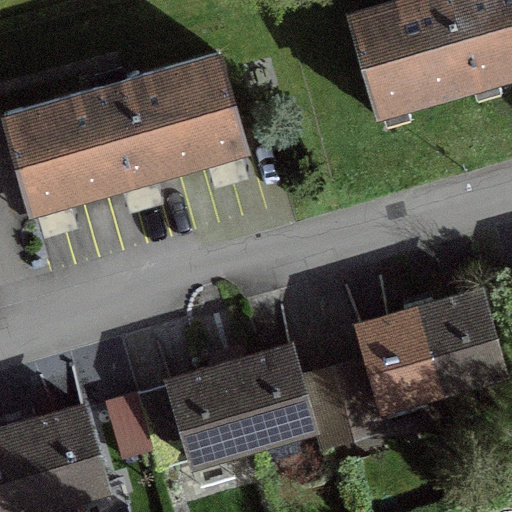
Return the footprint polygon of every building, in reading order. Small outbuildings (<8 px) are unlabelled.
[(376,113),(511,74),(511,0),(407,0),(348,17),(376,113)] [(30,213),(241,152),(214,56),(122,83),(118,71),(91,79),(94,91),(3,117),(30,213)] [(356,330),(379,408),(500,373),(478,295),(431,309),(406,316),(356,330)] [(134,395),(156,472),(310,428),(288,350),(241,364),(216,371),(134,395)] [(377,423),(360,363),(302,379),(319,439),(377,423)] [(0,434),(0,511),(19,511),(104,486),(80,410),(32,425),(10,431),(0,434)]
